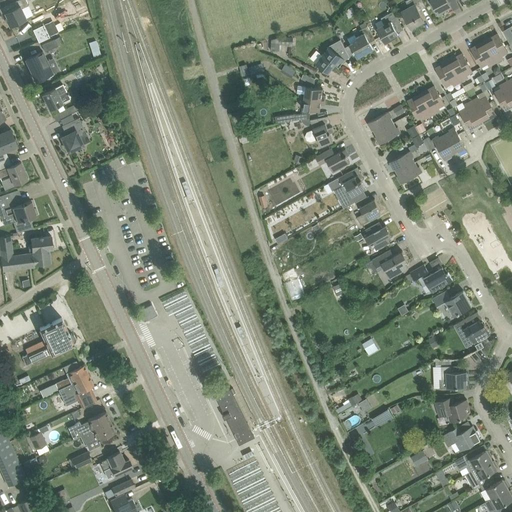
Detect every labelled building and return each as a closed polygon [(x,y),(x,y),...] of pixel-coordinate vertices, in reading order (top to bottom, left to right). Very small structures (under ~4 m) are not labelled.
[(26,0),(17,0),(9,4),(11,9),(5,12),(7,17),(6,17),(10,26),(26,18),(21,8),(29,5),(26,0)] [(426,7),(422,0),(407,0),(406,1),(411,10),(404,14),(406,19),(411,28),(425,20),(419,10),(426,7)] [(431,0),(438,13),(451,6),(449,1),(450,0),(431,0)] [(404,29),(399,20),(394,11),(381,18),(385,24),(378,28),(385,42),(399,34),(397,32),(404,29)] [(58,32),(53,20),(45,24),(50,36),(58,32)] [(39,40),(48,36),(43,25),(34,30),(39,40)] [(508,40),(511,37),(511,31),(509,27),(503,31),(508,40)] [(348,38),(351,43),(350,43),(358,57),(373,48),(370,42),(364,33),(357,37),(355,34),(348,38)] [(485,41),(496,62),(504,58),(502,55),(508,52),(503,42),(498,33),(485,41)] [(272,51),(280,51),(280,44),(286,44),(286,45),(293,46),(293,37),(272,36),(272,51)] [(55,38),(42,44),(46,51),(58,45),(55,38)] [(323,55),(316,63),(328,72),(338,60),(342,63),(345,59),(350,56),(346,47),(341,39),(331,44),(323,55)] [(481,66),(488,63),(489,66),(496,62),(485,41),(471,48),(476,57),(481,66)] [(101,54),(99,47),(91,50),(94,57),(101,54)] [(43,51),(25,59),(27,62),(26,63),(27,65),(28,65),(36,81),(53,73),(43,51)] [(449,60),(461,82),(469,78),(467,75),(473,71),(467,62),(463,53),(449,60)] [(446,86),(452,83),(454,86),(461,82),(449,60),(436,68),(446,86)] [(263,71),(261,63),(249,67),(251,75),(263,71)] [(307,81),(305,97),(325,100),(326,95),(322,94),(323,88),(314,87),(315,84),(313,83),(315,78),(306,74),(303,72),(301,78),(307,81)] [(485,82),(489,89),(495,85),(492,78),(485,82)] [(511,106),(511,90),(507,81),(499,85),(500,85),(494,88),(496,91),(495,92),(505,110),(511,106)] [(50,109),(59,104),(70,98),(63,84),(55,88),(43,94),(50,109)] [(432,111),(433,115),(441,110),(439,107),(445,104),(435,86),(421,93),(432,111)] [(426,119),(433,115),(432,111),(421,93),(408,100),(418,119),(424,115),(426,119)] [(487,97),(481,100),(479,96),(471,100),(483,122),(497,115),(492,106),(487,97)] [(325,100),(305,97),(302,112),(295,113),(296,120),(300,119),(310,118),(309,112),(311,112),(311,109),(320,111),(321,104),(325,105),(325,100)] [(85,98),(74,103),(77,110),(88,105),(85,98)] [(470,129),(483,122),(471,100),(464,104),(466,108),(460,111),(465,120),(470,129)] [(394,108),(398,115),(405,110),(402,104),(394,108)] [(59,120),(72,113),(77,111),(74,105),(56,114),(59,120)] [(244,120),(241,110),(233,113),(236,122),(244,120)] [(374,129),(375,132),(394,122),(391,117),(392,116),(389,111),(368,122),(372,130),(374,129)] [(460,122),(456,114),(450,117),(454,125),(460,122)] [(310,119),(314,129),(307,131),(305,135),(307,140),(311,141),(318,139),(321,146),(333,141),(330,133),(334,131),(333,126),(328,128),(326,124),(331,122),(328,115),(318,118),(310,119)] [(65,147),(67,149),(68,151),(83,144),(79,136),(86,133),(79,117),(62,125),(66,134),(61,136),(63,140),(63,143),(65,147)] [(396,127),(394,122),(375,132),(377,135),(376,136),(380,144),(401,132),(398,126),(396,127)] [(426,129),(423,122),(416,126),(420,133),(426,129)] [(407,129),(412,137),(419,133),(415,125),(407,129)] [(445,134),(455,152),(458,151),(458,152),(466,148),(455,127),(449,130),(450,131),(445,134)] [(0,151),(8,148),(17,145),(17,144),(18,143),(16,137),(14,138),(11,129),(0,133),(0,151)] [(417,146),(424,142),(419,134),(412,138),(417,146)] [(433,139),(440,151),(445,160),(452,155),(451,154),(455,152),(445,134),(440,137),(439,135),(433,139)] [(332,148),(323,152),(316,156),(320,165),(327,161),(333,171),(350,162),(347,156),(349,155),(346,149),(340,152),(335,154),(332,148)] [(411,150),(398,157),(389,162),(394,169),(395,168),(397,172),(415,162),(412,157),(414,156),(411,150)] [(0,161),(9,159),(6,153),(0,154),(0,161)] [(297,154),(294,161),(301,164),(303,156),(297,154)] [(14,184),(15,183),(28,178),(27,177),(27,178),(21,163),(21,162),(12,165),(9,159),(0,161),(0,177),(9,174),(11,176),(1,180),(5,190),(15,185),(14,184)] [(422,172),(419,166),(418,167),(415,162),(397,172),(399,175),(397,176),(401,183),(422,172)] [(343,175),(338,178),(328,183),(332,190),(345,184),(352,196),(366,188),(360,177),(363,175),(361,172),(355,176),(352,170),(343,175)] [(15,190),(0,195),(0,217),(14,212),(17,221),(14,222),(17,231),(34,228),(30,217),(36,215),(31,200),(20,204),(15,190)] [(265,194),(259,196),(262,207),(269,206),(265,194)] [(367,195),(358,200),(355,201),(359,208),(361,207),(364,213),(357,217),(361,224),(381,214),(377,206),(379,205),(375,198),(370,201),(367,195)] [(379,222),(371,226),(365,229),(368,234),(365,236),(370,245),(373,243),(376,249),(390,242),(387,236),(391,233),(386,225),(382,227),(379,222)] [(321,229),(317,223),(312,226),(316,232),(321,229)] [(0,267),(2,268),(3,270),(35,266),(34,264),(50,262),(49,252),(41,253),(41,249),(33,250),(33,252),(29,253),(13,255),(10,235),(0,236),(0,267)] [(41,253),(49,252),(49,248),(53,248),(51,235),(31,237),(32,244),(28,244),(29,253),(33,252),(33,250),(41,249),(41,253)] [(353,258),(364,252),(359,241),(347,247),(353,258)] [(390,249),(382,254),(372,259),(378,269),(383,266),(389,277),(409,267),(405,260),(407,259),(403,251),(394,255),(390,249)] [(425,264),(411,272),(415,279),(423,275),(432,291),(453,279),(448,271),(446,273),(443,266),(430,274),(425,264)] [(341,283),(334,285),(339,299),(346,296),(341,283)] [(447,290),(438,294),(432,298),(437,306),(446,301),(454,315),(472,305),(464,290),(451,297),(447,290)] [(152,303),(138,309),(142,317),(144,322),(158,315),(152,303)] [(472,314),(460,321),(454,324),(462,338),(469,334),(474,343),(490,333),(485,323),(482,324),(479,319),(476,321),(472,314)] [(47,344),(51,353),(52,353),(74,343),(74,342),(75,341),(76,338),(74,334),(71,333),(69,333),(62,318),(62,317),(40,328),(46,341),(47,344)] [(372,337),(362,342),(369,354),(379,349),(372,337)] [(22,356),(26,365),(51,353),(47,344),(27,354),(22,356)] [(69,377),(56,384),(59,390),(89,375),(84,364),(67,372),(69,377)] [(447,379),(447,387),(449,387),(449,389),(456,388),(456,387),(466,386),(465,385),(467,385),(467,371),(462,371),(462,365),(441,366),(442,380),(447,379)] [(89,375),(59,390),(66,405),(80,399),(77,393),(85,389),(94,385),(89,375)] [(44,398),(50,395),(46,387),(40,389),(44,398)] [(249,429),(229,389),(218,395),(227,412),(223,414),(225,418),(229,416),(238,434),(249,429)] [(352,397),(356,403),(362,399),(359,393),(352,397)] [(453,396),(436,402),(440,416),(449,413),(451,421),(462,418),(461,416),(469,414),(467,406),(469,405),(467,399),(455,403),(453,396)] [(372,406),(367,398),(357,404),(361,412),(372,406)] [(400,408),(397,404),(391,408),(393,412),(400,408)] [(390,408),(375,416),(379,425),(394,417),(390,408)] [(80,415),(77,410),(72,412),(74,418),(80,415)] [(76,426),(81,436),(111,421),(106,411),(97,415),(88,420),(76,426)] [(0,467),(8,485),(15,482),(18,487),(23,485),(25,490),(31,488),(31,486),(35,484),(31,475),(27,477),(26,477),(0,419),(0,467)] [(111,421),(81,436),(86,445),(97,439),(98,440),(107,436),(116,431),(111,421)] [(458,426),(442,435),(448,446),(456,442),(461,450),(481,439),(479,435),(481,435),(478,429),(476,430),(473,425),(461,432),(458,426)] [(35,449),(36,449),(39,454),(49,449),(40,431),(29,437),(35,449)] [(489,450),(488,451),(487,449),(480,453),(477,448),(455,460),(456,461),(458,465),(467,466),(470,471),(492,459),(491,457),(492,456),(489,450)] [(416,464),(428,459),(424,449),(412,455),(416,464)] [(88,451),(72,458),(76,467),(92,460),(88,451)] [(120,451),(111,455),(101,460),(105,470),(112,466),(116,474),(123,470),(132,466),(129,459),(124,461),(120,451)] [(42,463),(46,462),(47,459),(46,456),(43,455),(40,456),(39,459),(40,462),(42,463)] [(470,471),(465,474),(474,489),(480,485),(494,477),(491,472),(498,468),(497,467),(498,466),(495,460),(493,461),(492,459),(470,471)] [(436,472),(444,486),(451,482),(443,468),(436,472)] [(496,482),(494,477),(480,485),(483,490),(487,488),(492,498),(509,488),(508,486),(509,485),(506,480),(504,480),(503,479),(496,482)] [(135,486),(131,479),(112,488),(115,495),(135,486)] [(488,507),(490,511),(501,511),(510,507),(507,502),(511,499),(511,491),(511,490),(510,490),(509,488),(492,498),(485,502),(488,507)] [(137,511),(138,511),(132,498),(127,500),(124,493),(111,500),(116,511),(137,511)] [(456,500),(449,504),(452,510),(459,506),(456,500)] [(397,511),(401,510),(400,510),(395,501),(392,503),(388,506),(390,510),(391,511),(397,511)]
